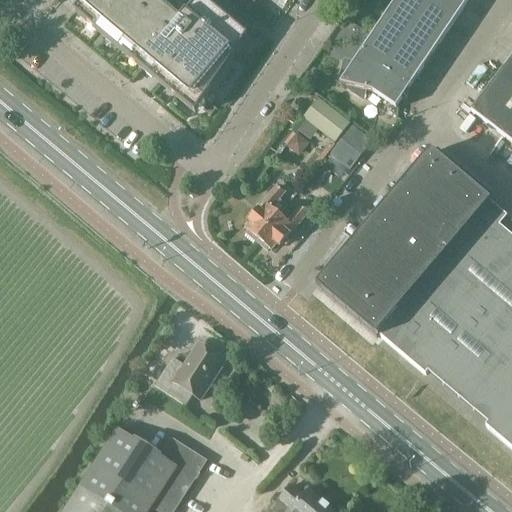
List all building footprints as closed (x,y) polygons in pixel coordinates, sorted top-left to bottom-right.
[(198,0),(184,17),(163,0),(86,0),(74,15),(195,116),(199,110),(201,112),(206,106),(203,104),(247,39),(244,36),(248,30),(212,0),(209,0),(206,4),(200,0),(198,0)] [(417,79),(469,0),(397,0),(367,46),(417,79)] [(363,94),(364,92),(406,103),(409,91),(417,79),(367,46),(354,64),(344,62),(339,81),(342,83),(340,86),(349,89),(350,90),(351,91),(352,93),(354,94),(355,95),(357,95),(359,95),(360,95),(363,94)] [(511,58),(497,78),(511,88),(511,58)] [(511,144),(511,88),(497,78),(470,113),(511,144)] [(349,126),(318,101),(303,120),(335,145),(349,126)] [(330,157),(349,171),(371,142),(352,127),(330,157)] [(431,154),(317,288),(377,340),(379,337),(425,377),(428,373),(488,424),(485,427),(511,450),(511,222),(508,218),(492,205),(431,154)] [(248,233),(246,235),(257,244),(259,242),(280,217),(279,217),(287,208),(280,202),(285,196),(276,189),(248,222),(251,225),(246,231),(248,233)] [(287,223),(280,217),(259,242),(271,253),(277,247),(279,248),(289,235),(307,215),(300,208),(287,223)] [(200,402),(226,363),(222,361),(221,356),(213,351),(209,352),(199,346),(184,368),(173,360),(154,388),(186,409),(193,398),(200,402)] [(117,430),(64,511),(149,511),(152,509),(155,511),(174,511),(206,463),(172,441),(161,458),(117,430)] [(331,511),(308,492),(305,496),(292,486),(278,502),(290,511),(331,511)]
